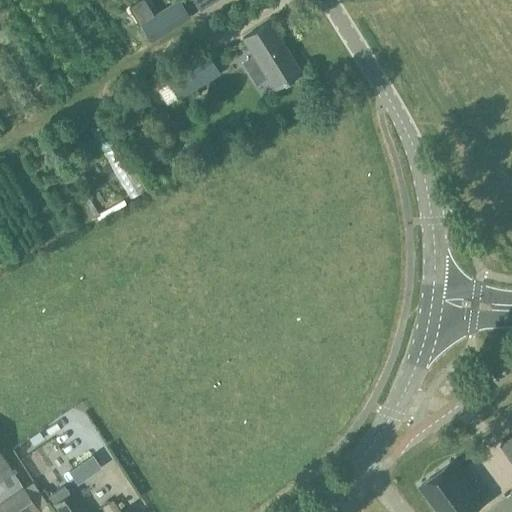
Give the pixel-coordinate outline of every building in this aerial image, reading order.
[(151,41),(190,17),(179,0),(176,0),(140,23),(151,41)] [(194,0),(200,10),(215,0),(194,0)] [(253,54),(241,62),(256,85),(268,78),(275,89),(301,73),(269,22),(244,39),(253,54)] [(179,100),(221,73),(203,46),(161,73),(168,83),(158,90),(167,105),(178,98),(179,100)] [(511,511),(511,437),(502,445),(511,459),(511,493),(488,511),(511,511)] [(0,511),(35,511),(38,510),(0,455),(0,511)] [(440,511),(471,511),(483,503),(453,462),(421,486),(440,511)] [(87,477),(79,464),(69,471),(77,483),(87,477)] [(87,511),(73,492),(55,505),(59,511),(87,511)] [(131,511),(129,507),(121,511),(120,511),(113,500),(103,507),(106,511),(131,511)]
